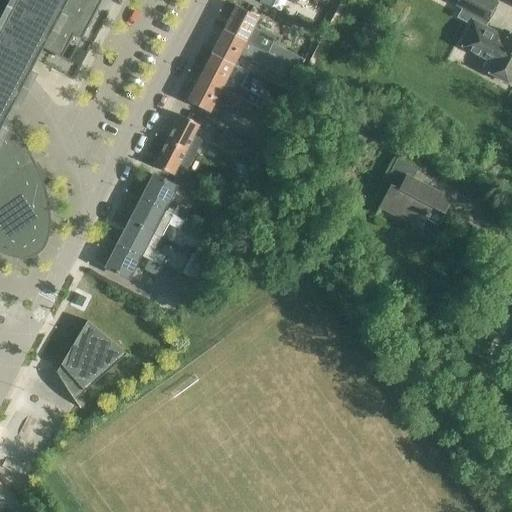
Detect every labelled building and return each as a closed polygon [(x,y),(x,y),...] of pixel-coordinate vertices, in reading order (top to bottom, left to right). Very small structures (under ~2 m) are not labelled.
[(0,0),(0,253),(11,259),(19,261),(27,261),(34,258),(41,253),(45,246),(48,231),(48,224),(49,215),(47,201),(44,187),(43,187),(33,164),(34,164),(24,145),(14,130),(10,125),(30,86),(41,64),(47,52),(61,59),(73,36),(80,40),(101,0),(0,0)] [(401,0),(396,0),(391,10),(402,17),(409,5),(401,0)] [(504,37),(485,27),(498,3),(492,0),(458,0),(455,6),(476,17),(474,21),(472,20),(459,45),(491,62),(485,72),(511,86),(511,84),(511,34),(507,31),(504,37)] [(294,55),(271,44),(260,38),(258,42),(248,36),(258,17),(237,6),(224,30),(267,52),(290,64),(294,55)] [(290,64),(267,52),(224,30),(212,53),(233,64),(239,54),(284,78),(291,64),(290,64)] [(224,83),(233,64),(212,53),(199,78),(242,100),(253,106),(258,96),(236,84),(234,88),(224,83)] [(253,106),(242,100),(199,78),(187,101),(209,112),(219,93),(229,98),(227,102),(238,108),(235,113),(246,119),(253,106)] [(166,140),(195,155),(202,141),(193,136),(199,125),(179,115),(166,140)] [(187,169),(195,155),(166,140),(153,165),(173,175),(178,165),(187,169)] [(452,199),(412,178),(417,169),(397,158),(385,182),(390,185),(380,205),(422,227),(426,220),(437,226),(452,199)] [(254,163),(246,159),(243,165),(242,164),(236,176),(245,180),(254,163)] [(137,197),(163,210),(175,187),(153,176),(147,188),(143,186),(137,197)] [(202,230),(184,221),(172,215),(163,210),(137,197),(131,208),(136,211),(130,222),(151,233),(161,238),(168,225),(197,240),(202,230)] [(172,215),(184,221),(189,211),(177,205),(172,215)] [(139,256),(151,233),(130,222),(123,234),(119,232),(113,243),(139,256)] [(203,235),(193,255),(205,261),(215,241),(203,235)] [(127,279),(139,256),(113,243),(108,254),(112,256),(106,268),(127,279)] [(149,261),(160,267),(165,257),(154,251),(149,261)] [(204,261),(192,255),(182,273),(194,279),(204,261)] [(156,276),(160,267),(149,261),(144,269),(156,276)] [(154,304),(172,314),(177,305),(158,295),(154,304)] [(87,322),(57,372),(53,367),(51,366),(78,406),(78,405),(75,400),(126,354),(87,322)]
